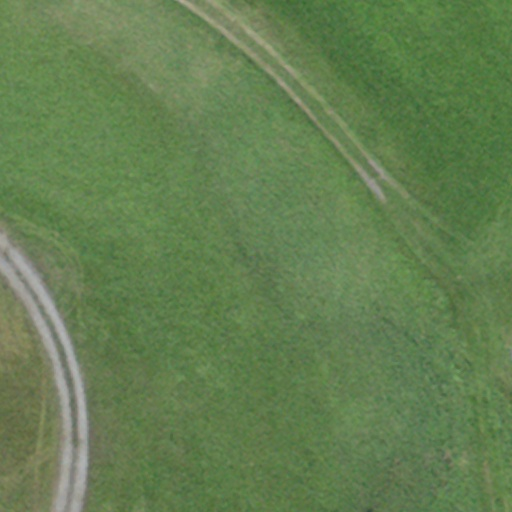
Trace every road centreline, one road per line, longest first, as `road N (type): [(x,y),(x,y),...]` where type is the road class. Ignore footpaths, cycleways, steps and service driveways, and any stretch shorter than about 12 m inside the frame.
road 1 (track): [(482,511),(481,378),(438,253),(372,167),(284,79),(186,0)]
road 2 (track): [(0,234),(62,343),(73,469),(63,511)]
